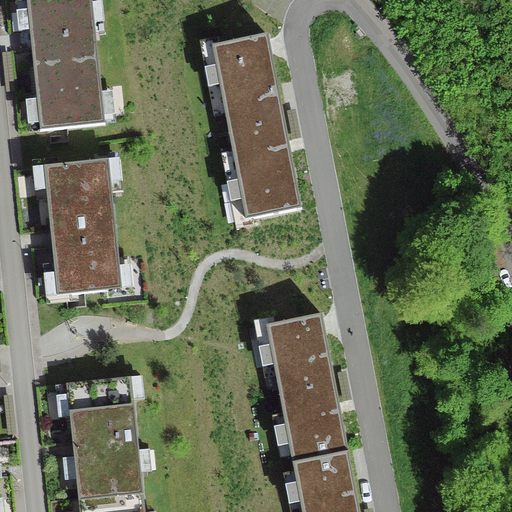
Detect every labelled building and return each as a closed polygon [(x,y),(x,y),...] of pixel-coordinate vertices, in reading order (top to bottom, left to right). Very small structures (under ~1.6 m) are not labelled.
[(89,0),(24,0),(28,39),(38,132),(103,125),(89,0)] [(265,34),(201,47),(236,226),(300,213),(287,146),(265,34)] [(106,161),(41,168),(49,240),(55,298),(120,291),(106,161)] [(320,311),(265,322),(292,459),(348,448),(340,408),(320,311)] [(129,378),(64,385),(71,449),(76,500),(141,494),(129,378)] [(359,511),(348,448),(292,459),(302,511),(359,511)] [(77,511),(142,511),(141,494),(76,500),(77,511)]
